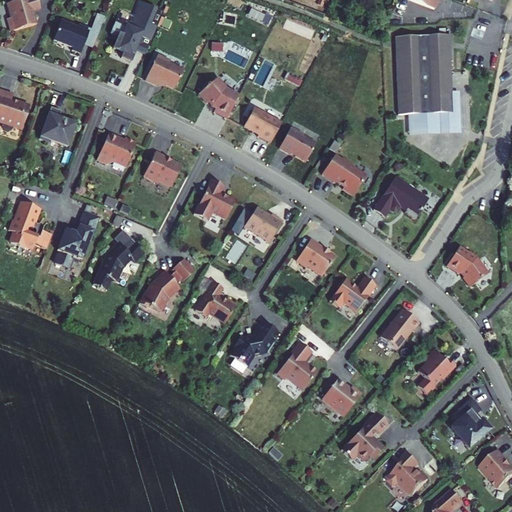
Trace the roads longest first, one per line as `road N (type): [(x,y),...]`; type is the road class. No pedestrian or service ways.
road 1 (residential): [(511,111),(495,178),(467,200),(417,277)]
road 2 (residential): [(59,207),(103,93)]
